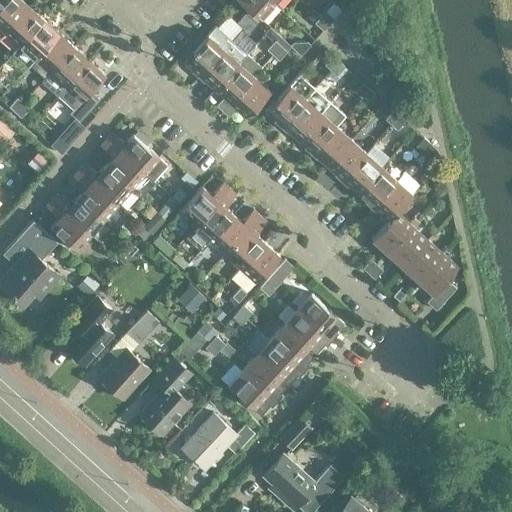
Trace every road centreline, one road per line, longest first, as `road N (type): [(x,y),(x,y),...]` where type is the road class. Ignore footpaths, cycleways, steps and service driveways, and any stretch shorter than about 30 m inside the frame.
road 1 (residential): [(445,372),(325,268),(328,237),(146,81),(145,17),(124,0)]
road 2 (tertiary): [(127,511),(0,397)]
